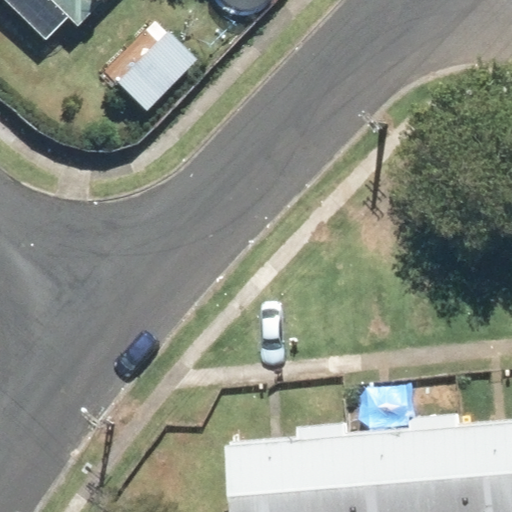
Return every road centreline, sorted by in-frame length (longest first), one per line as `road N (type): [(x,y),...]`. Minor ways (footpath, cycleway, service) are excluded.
road 1 (residential): [(97,313),(412,0)]
road 2 (residential): [(0,479),(97,313)]
road 3 (residential): [(97,313),(0,233)]
